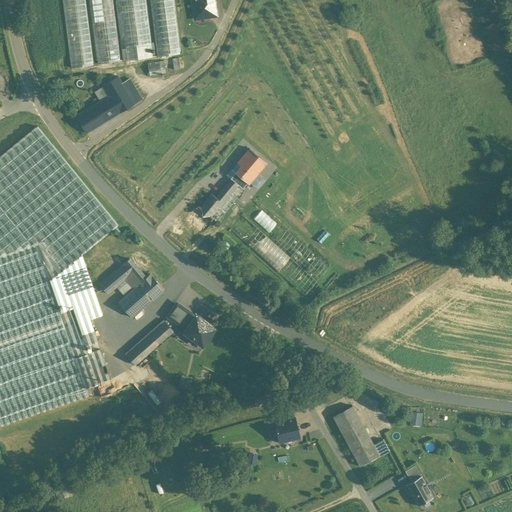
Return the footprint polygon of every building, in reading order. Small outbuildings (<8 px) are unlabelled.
[(85,0),(62,0),(71,68),(93,65),(85,0)] [(112,0),(89,0),(97,64),(120,61),(112,0)] [(152,50),(145,0),(114,0),(120,39),(119,39),(122,61),(153,57),(152,53),(154,53),(154,50),(152,50)] [(173,0),(149,0),(157,57),(180,54),(173,0)] [(191,0),(195,19),(217,16),(214,0),(191,0)] [(483,28),(495,56),(505,51),(494,23),(483,28)] [(178,58),(172,59),(174,70),(180,69),(178,58)] [(164,60),(137,64),(140,77),(166,73),(164,60)] [(122,83),(118,76),(102,86),(108,96),(119,113),(135,103),(122,83)] [(141,99),(129,79),(122,83),(135,103),(141,99)] [(108,96),(76,116),(86,133),(119,113),(108,96)] [(102,314),(82,254),(117,224),(37,126),(0,156),(0,256),(36,244),(55,297),(67,293),(85,346),(98,341),(90,318),(102,314)] [(249,184),(266,163),(248,149),(232,170),(249,184)] [(230,178),(215,196),(222,202),(238,185),(230,178)] [(222,202),(210,216),(212,218),(216,221),(243,190),(238,185),(222,202)] [(215,196),(212,193),(199,207),(210,216),(222,202),(215,196)] [(328,266),(254,200),(229,228),(303,293),(328,266)] [(199,207),(198,205),(186,218),(201,231),(212,218),(199,207)] [(228,246),(221,239),(217,243),(224,250),(228,246)] [(0,256),(0,426),(101,391),(98,383),(88,353),(85,346),(67,293),(55,297),(36,244),(0,256)] [(151,274),(134,255),(123,264),(132,274),(126,279),(134,288),(151,274)] [(123,264),(99,284),(108,294),(126,279),(132,274),(123,264)] [(134,288),(118,302),(131,317),(164,289),(151,274),(134,288)] [(185,330),(196,315),(177,301),(166,316),(185,330)] [(185,330),(183,332),(202,346),(215,329),(196,315),(185,330)] [(164,320),(125,354),(135,365),(173,331),(164,320)] [(100,349),(88,353),(98,383),(110,379),(100,349)] [(180,386),(190,388),(193,376),(183,374),(180,386)] [(352,405),(333,416),(342,434),(362,423),(352,405)] [(412,411),(411,424),(422,425),(423,412),(412,411)] [(295,416),(274,421),(279,443),(300,438),(295,416)] [(373,444),(362,423),(342,434),(360,466),(379,456),(373,444)] [(383,440),(373,444),(379,456),(389,451),(383,440)] [(207,452),(207,462),(220,461),(220,451),(207,452)] [(247,455),(247,465),(257,465),(257,455),(247,455)] [(415,465),(405,471),(411,481),(421,475),(415,465)] [(411,481),(405,484),(417,506),(433,497),(421,475),(411,481)] [(56,491),(60,502),(74,497),(70,486),(56,491)]
